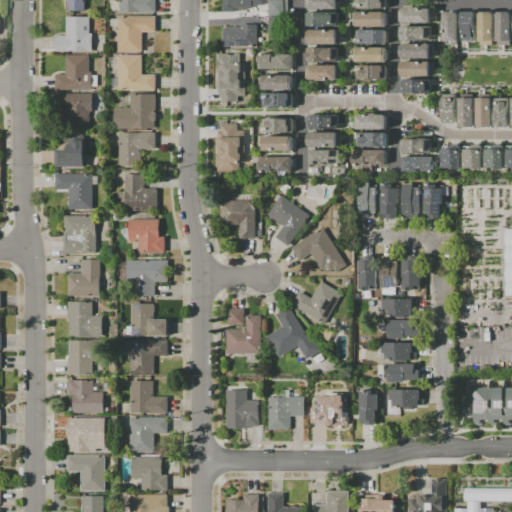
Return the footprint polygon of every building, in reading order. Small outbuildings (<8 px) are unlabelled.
[(88,0),(88,12),(71,12),(70,0),(88,0)] [(122,0),(158,0),(158,14),(122,14),(122,0)] [(238,13),(225,14),(225,0),(267,0),(267,6),(255,6),(255,10),(238,10),(238,13)] [(272,1),(286,1),(286,3),(288,3),(288,0),(290,0),(290,17),(272,17),(272,1)] [(311,9),(311,0),(340,0),(340,10),(313,11),(313,9),(311,9)] [(361,10),(361,0),(390,0),(390,10),(386,10),(361,10)] [(404,23),(404,12),(405,12),(405,10),(414,11),(414,9),(423,9),(423,10),(433,10),(433,17),(437,18),(437,23),(433,23),(433,24),(406,25),(406,23),(404,23)] [(313,28),(313,27),(311,27),(311,15),(312,15),(313,14),(340,14),(340,28),(313,28)] [(357,27),(357,15),(360,15),(360,14),(388,14),(388,15),(389,15),(389,27),(388,27),(388,28),(361,28),(360,27),(357,27)] [(448,14),(460,14),(460,15),(461,15),(461,43),(460,43),(460,47),(455,47),(454,43),(447,43),(447,33),(446,33),(446,24),(447,23),(447,15),(448,15),(448,14)] [(465,15),(466,15),(466,14),(478,14),(478,15),(479,15),(479,43),(465,43),(465,15)] [(482,15),(484,15),(484,14),(495,14),(495,15),(497,15),(497,42),(495,42),(496,46),(484,47),(484,43),(483,43),(482,15)] [(500,15),(501,15),(501,14),(511,14),(511,47),(501,47),(501,43),(500,43),(500,15)] [(121,17),(159,17),(158,33),(145,33),(145,53),(121,53),(121,17)] [(95,35),(95,53),(59,53),(59,38),(69,38),(69,19),(92,18),(92,35),(95,35)] [(271,35),(271,19),(287,19),(287,35),(271,35)] [(225,48),(225,46),(225,43),(224,43),(223,42),(225,41),(225,29),(244,29),(244,26),(260,26),(260,48),(225,48)] [(405,41),(405,29),(406,29),(406,28),(433,28),(433,42),(406,42),(406,41),(405,41)] [(361,45),(361,32),(389,31),(389,33),(390,33),(390,44),(389,45),(361,45)] [(313,45),(313,44),(312,44),(311,33),(313,33),(313,32),(340,32),(340,33),(344,33),(344,45),(340,44),(340,46),(313,45)] [(405,60),(406,59),(404,59),(404,47),(406,47),(406,46),(433,46),(433,47),(437,47),(436,59),(433,59),(433,60),(405,60)] [(357,62),(357,51),(361,50),(388,49),(388,51),(389,51),(389,62),(388,62),(388,63),(361,64),(361,62),(357,62)] [(312,62),(312,50),(313,50),(340,50),(340,63),(313,64),(313,63),(312,62)] [(295,55),(295,69),(261,69),(261,58),(262,57),(262,55),(275,55),(276,57),(281,57),(281,55),(295,55)] [(95,73),(95,91),(58,91),(58,76),(69,76),(69,56),(92,56),(92,73),(95,73)] [(121,56),(145,56),(145,76),(158,76),(158,91),(120,91),(121,56)] [(222,56),(232,56),(237,56),(243,56),(243,65),(248,65),(248,97),(241,97),(241,103),(224,103),(224,97),(221,97),(221,89),(219,89),(219,81),(221,81),(221,72),(220,72),(220,61),(221,61),(221,56),(222,56)] [(404,76),(404,65),(406,65),(406,64),(433,63),(433,64),(437,65),(437,76),(433,76),(433,77),(406,77),(406,76),(404,76)] [(311,80),(311,69),(313,69),(313,67),(340,67),(341,81),(330,81),(330,82),(321,82),(321,81),(313,81),(313,80),(311,80)] [(361,81),(361,67),(388,67),(389,68),(390,68),(389,80),(388,80),(388,81),(365,82),(365,81),(361,81)] [(263,90),(263,84),(267,84),(267,77),(294,78),(296,78),(295,90),(294,90),(294,92),(267,91),(267,90),(263,90)] [(404,94),(404,82),(405,82),(405,81),(433,81),(434,96),(406,96),(406,94),(404,94)] [(296,96),(296,107),(294,108),(294,109),(271,110),(271,109),(267,109),(267,95),(294,94),(294,96),(296,96)] [(96,95),(96,114),(93,114),(92,130),(67,130),(68,110),(58,110),(58,95),(96,95)] [(117,131),(117,110),(134,110),(134,95),(158,96),(158,113),(157,112),(157,114),(159,114),(159,122),(157,122),(157,130),(117,131)] [(445,96),(459,96),(459,124),(458,124),(458,125),(446,125),(446,124),(445,124),(445,110),(445,100),(445,96)] [(463,100),(477,100),(477,127),(476,127),(476,129),(464,129),(464,128),(463,128),(463,100)] [(480,100),(494,100),(495,127),(493,127),(493,129),(482,129),(482,128),(481,128),(480,100)] [(498,100),(511,100),(511,128),(511,129),(499,129),(499,128),(498,128),(498,100)] [(390,118),(390,130),(388,129),(388,131),(361,131),(361,129),(356,130),(357,124),(360,124),(361,116),(372,116),(372,115),(380,115),(380,116),(388,116),(388,118),(390,118)] [(311,130),(312,117),(340,117),(340,130),(313,131),(313,130),(311,130)] [(267,134),(267,120),(271,121),(271,120),(280,119),(280,120),(295,120),(295,121),(296,122),(296,133),(267,134)] [(243,174),(221,174),(221,168),(220,168),(219,158),(221,158),(221,148),(220,148),(219,141),(221,141),(221,133),(224,132),(224,126),(241,126),(241,132),(248,132),(247,164),(243,164),(243,174)] [(144,167),(122,167),(122,135),(158,134),(158,151),(142,151),(142,154),(144,154),(144,167)] [(312,147),(311,136),(313,136),(313,134),(340,134),(344,135),(344,147),(340,148),(313,149),(313,147),(312,147)] [(389,135),(390,147),(389,147),(388,148),(361,149),(361,135),(388,134),(388,135),(389,135)] [(59,169),(58,152),(70,152),(70,144),(68,144),(66,142),(66,139),(68,136),(87,135),(87,169),(59,169)] [(296,140),(296,151),(294,151),(294,153),(267,152),(267,145),(263,146),(263,140),(267,139),(267,138),(294,138),(294,140),(296,140)] [(404,154),(404,142),(405,142),(406,141),(429,140),(430,141),(433,141),(433,155),(406,155),(406,154),(404,154)] [(445,170),(445,151),(452,151),(452,148),(454,148),(454,147),(461,146),(461,148),(463,148),(463,169),(462,169),(462,171),(455,171),(455,170),(445,170)] [(488,170),(488,151),(495,151),(495,148),(497,148),(497,146),(504,146),(504,148),(505,148),(505,154),(506,154),(506,169),(505,169),(505,171),(497,171),(497,170),(488,170)] [(467,170),(467,151),(473,151),(473,148),(475,148),(475,147),(483,147),(483,148),(485,148),(484,169),(483,169),(483,171),(476,171),(476,170),(467,170)] [(345,157),(345,166),(313,166),(313,152),(343,152),(343,156),(345,157)] [(388,152),(388,166),(374,166),(375,174),(363,174),(362,166),(356,166),(356,164),(355,164),(355,159),(356,159),(355,156),(358,156),(358,152),(388,152)] [(294,159),(294,173),(280,173),(280,170),(275,170),(274,173),(262,173),(262,171),(260,171),(260,165),(262,165),(261,164),(260,164),(260,159),(264,159),(294,159)] [(406,173),(406,159),(436,159),(436,163),(439,163),(438,173),(425,173),(425,171),(420,170),(420,173),(406,173)] [(58,191),(58,176),(96,176),(96,211),(72,211),(72,191),(58,191)] [(128,177),(147,176),(147,190),(159,190),(159,192),(161,192),(160,210),(159,210),(159,212),(128,212),(127,204),(120,204),(120,194),(128,194),(128,177)] [(443,221),(433,221),(433,220),(428,220),(429,179),(437,179),(436,186),(439,186),(439,190),(446,190),(446,206),(443,206),(443,221)] [(406,186),(416,185),(417,187),(423,187),(423,190),(423,215),(420,214),(421,220),(407,220),(406,186)] [(363,186),(373,186),(373,187),(380,187),(379,190),(379,215),(378,214),(378,220),(363,220),(363,186)] [(385,186),(395,186),(395,190),(402,190),(402,206),(400,206),(399,220),(389,220),(390,216),(383,216),(384,186),(385,186)] [(291,248),(279,239),(287,228),(271,217),(285,197),(313,217),(291,248)] [(258,240),(243,241),(243,227),(224,227),(223,202),(258,203),(258,240)] [(67,255),(67,218),(99,217),(99,254),(82,254),(82,256),(67,255)] [(132,242),(132,221),(162,221),(162,238),(168,239),(168,254),(142,253),(142,242),(132,242)] [(295,249),(326,229),(350,267),(339,274),(337,271),(332,274),(331,272),(329,273),(327,271),(325,272),(314,255),(303,262),(295,249)] [(417,292),(406,292),(406,262),(411,262),(411,258),(423,257),(423,288),(417,288),(417,292)] [(368,258),(378,258),(377,272),(380,272),(380,288),(379,288),(379,291),(373,290),(373,292),(362,292),(362,262),(368,262),(368,258)] [(71,298),(71,277),(72,276),(72,275),(85,275),(84,261),(104,261),(103,297),(71,298)] [(130,262),(172,262),(172,284),(158,284),(158,298),(139,298),(139,283),(130,283),(130,262)] [(394,290),(384,290),(385,262),(395,262),(395,264),(401,264),(401,289),(394,289),(394,290)] [(295,307),(303,293),(315,300),(325,283),(345,295),(328,326),(295,307)] [(420,315),(414,315),(414,318),(386,318),(386,301),(419,301),(420,315)] [(72,338),(72,320),(71,320),(71,304),(96,303),(96,317),(106,318),(106,339),(72,338)] [(135,306),(157,305),(157,307),(157,314),(156,321),(171,321),(171,338),(134,338),(135,306)] [(279,317),(292,309),(311,338),(315,336),(325,352),(310,361),(301,347),(283,359),(270,339),(286,328),(279,317)] [(231,326),(231,310),(248,311),(248,316),(247,316),(247,327),(231,326)] [(229,355),(229,331),(245,331),(245,329),(249,330),(249,317),(264,318),(265,355),(229,355)] [(389,333),(388,334),(388,327),(389,327),(390,322),(420,322),(420,329),(423,329),(422,337),(408,338),(408,340),(392,340),(389,340),(389,333)] [(95,376),(71,376),(71,360),(72,360),(72,342),(106,342),(107,363),(96,363),(96,376),(95,376)] [(171,342),(171,357),(157,357),(157,377),(134,377),(133,362),(131,362),(131,356),(127,356),(127,344),(133,344),(133,342),(171,342)] [(419,344),(419,359),(414,359),(414,361),(387,361),(387,354),(385,354),(385,345),(419,344)] [(389,377),(388,377),(388,371),(390,371),(390,366),(422,366),(422,372),(422,381),(408,381),(408,384),(389,383),(389,377)] [(107,394),(107,414),(77,414),(77,397),(71,397),(71,382),(97,382),(97,394),(107,394)] [(171,398),(171,415),(154,415),(134,415),(135,383),(156,383),(157,398),(171,398)] [(511,389),(511,425),(508,425),(508,421),(499,421),(499,425),(493,425),(493,421),(484,421),(485,425),(479,425),(478,419),(468,419),(468,410),(474,409),(474,390),(511,389)] [(393,402),(393,391),(427,391),(427,406),(422,406),(422,408),(394,408),(394,402),(393,402)] [(262,402),(262,428),(250,428),(250,430),(229,430),(229,392),(250,392),(250,402),(262,402)] [(308,399),(308,418),(294,418),(294,429),(292,429),(292,431),(271,431),(272,399),(280,399),(280,392),(293,392),(292,399),(308,399)] [(316,416),(316,392),(351,392),(351,429),(335,429),(335,416),(316,416)] [(363,392),(375,392),(375,396),(381,396),(381,412),(379,412),(379,427),(369,427),(369,425),(364,426),(363,392)] [(71,454),(71,437),(72,437),(72,419),(109,419),(109,440),(105,440),(106,443),(95,443),(95,453),(71,454)] [(171,419),(171,434),(157,435),(157,454),(133,454),(133,419),(171,419)] [(70,473),(71,457),(108,458),(108,493),(84,492),(84,473),(70,473)] [(165,459),(165,477),(171,477),(171,492),(145,492),(145,480),(134,480),(134,459),(165,459)] [(412,511),(412,501),(414,501),(416,500),(418,500),(421,501),(420,498),(434,498),(434,481),(450,481),(449,511),(412,511)] [(467,503),(468,490),(511,490),(511,503),(484,503),(484,510),(496,510),(496,511),(457,511),(458,510),(470,510),(470,503),(467,503)] [(315,511),(315,507),(330,507),(329,495),(331,495),(331,493),(352,493),(351,511),(315,511)] [(271,511),(271,495),(286,495),(287,509),(306,509),(306,511),(271,511)] [(171,496),(170,511),(133,511),(133,496),(171,496)] [(229,511),(229,502),(247,502),(247,496),(262,496),(262,511),(229,511)] [(360,511),(360,499),(366,499),(366,498),(368,497),(380,496),(379,497),(387,497),(387,502),(397,502),(397,511),(360,511)] [(85,511),(85,498),(107,498),(107,511),(85,511)]
